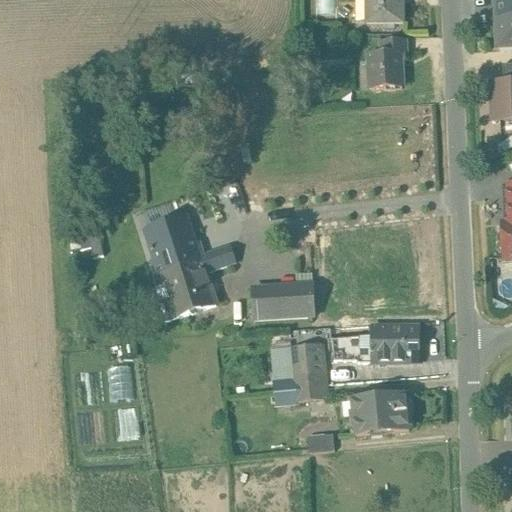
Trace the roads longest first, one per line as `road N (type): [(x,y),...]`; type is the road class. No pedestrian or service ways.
road 1 (residential): [(451,0),(469,366)]
road 2 (residential): [(469,366),(473,511)]
